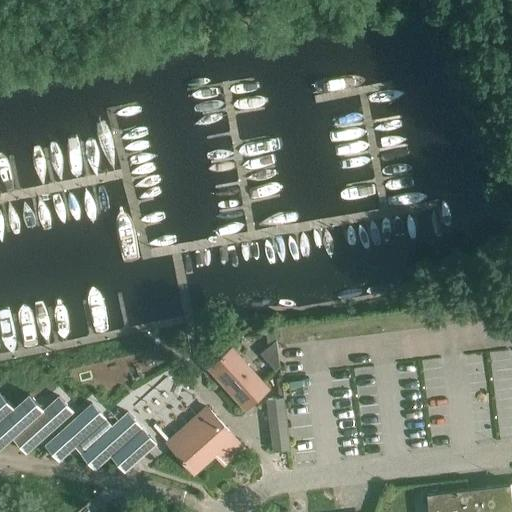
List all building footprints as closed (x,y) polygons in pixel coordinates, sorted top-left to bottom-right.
[(261,354),(276,371),(280,367),(277,345),(276,341),(269,347),(261,354)] [(231,350),(212,368),(223,380),(225,382),(229,386),(239,398),(249,409),(256,402),(269,391),(262,383),(247,367),(231,350)] [(29,394),(14,407),(0,392),(0,446),(12,436),(26,452),(73,411),(59,396),(44,409),(29,394)] [(267,400),(271,436),(273,452),(289,450),(284,398),(267,400)] [(92,403),(45,444),(59,459),(75,446),(95,468),(110,454),(125,471),(156,443),(128,411),(106,431),(99,424),(106,418),(92,403)] [(204,422),(173,449),(193,472),(213,454),(222,465),(236,452),(227,442),(233,436),(207,407),(198,415),(204,422)] [(433,492),(427,493),(429,511),(511,511),(511,482),(510,483),(433,492)]
